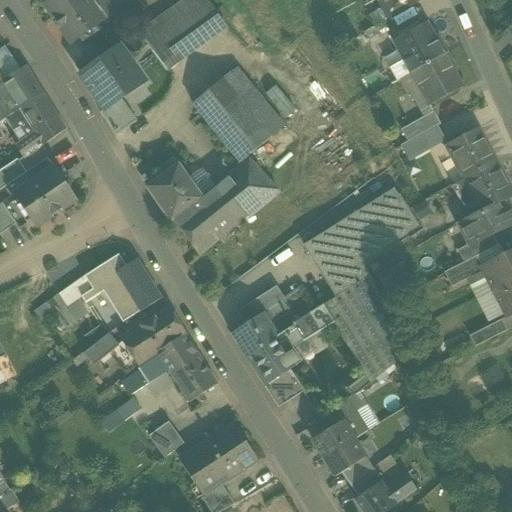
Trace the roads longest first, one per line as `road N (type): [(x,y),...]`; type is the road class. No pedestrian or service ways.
road 1 (residential): [(130,206),(318,511)]
road 2 (residential): [(9,13),(130,206)]
road 3 (residential): [(130,206),(0,275)]
road 4 (residential): [(455,0),(511,123)]
